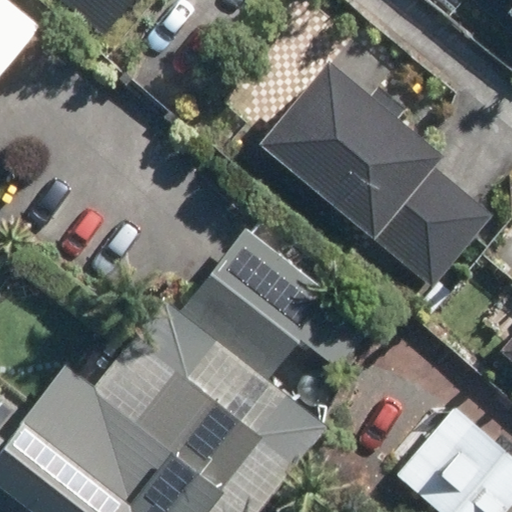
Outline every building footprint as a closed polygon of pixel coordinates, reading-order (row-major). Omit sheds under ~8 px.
[(71,0),(107,31),(135,0),(71,0)] [(511,0),(511,3),(506,10),(511,15),(511,0),(473,0),(483,8),(490,0),(511,0)] [(336,60),(263,145),(432,290),(496,215),(437,164),(446,153),(336,60)] [(261,511),(331,426),(269,375),(335,294),(250,225),(184,307),(169,295),(108,370),(91,356),(75,375),(64,365),(3,441),(0,438),(0,482),(36,511),(261,511)] [(511,361),(511,336),(500,351),(511,361)] [(511,450),(450,396),(391,463),(447,511),(505,511),(511,505),(511,450)]
